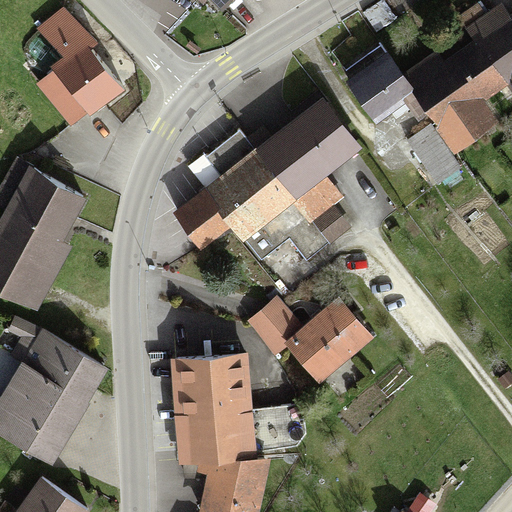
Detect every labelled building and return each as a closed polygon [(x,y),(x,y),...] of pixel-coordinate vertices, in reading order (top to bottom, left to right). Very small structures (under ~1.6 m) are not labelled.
[(463,32),(471,43),(502,89),(510,83),(511,86),(511,14),(506,19),(499,8),(463,32)] [(99,51),(65,13),(44,32),(69,61),(57,72),(98,118),(125,94),(92,58),(99,51)] [(428,128),(445,153),(489,123),(477,105),(502,89),(471,43),(439,64),(433,55),(402,75),(415,94),(408,99),(428,128)] [(381,53),(345,79),(372,116),(408,90),(381,53)] [(353,156),(317,107),(287,129),(280,120),(251,141),(258,151),(176,212),(205,250),(237,225),(259,253),(286,233),(305,259),(344,231),(324,205),(336,196),(323,179),(353,156)] [(445,153),(428,128),(404,144),(431,183),(455,168),(445,153)] [(32,177),(0,236),(0,288),(40,310),(74,249),(61,242),(82,205),(32,177)] [(334,299),(286,343),(318,378),(366,334),(334,299)] [(45,334),(0,406),(0,424),(54,458),(107,373),(45,334)] [(238,358),(173,364),(183,467),(247,460),(238,358)] [(261,511),(267,476),(216,468),(209,511),(261,511)] [(85,511),(43,482),(20,511),(85,511)]
